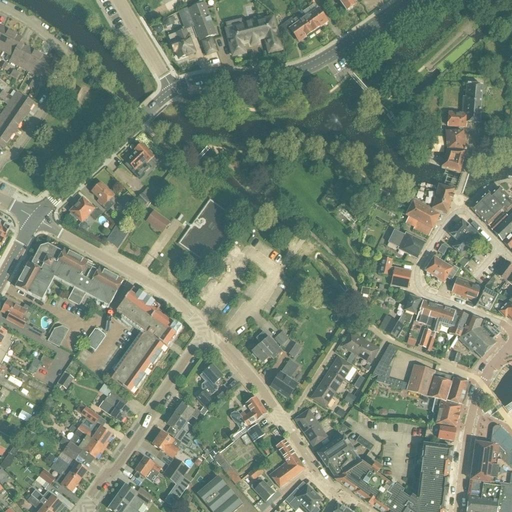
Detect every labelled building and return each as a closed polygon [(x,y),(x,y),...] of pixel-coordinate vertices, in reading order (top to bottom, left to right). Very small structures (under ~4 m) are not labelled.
[(336,0),(345,13),(354,7),(352,4),(358,0),(336,0)] [(199,41),(215,35),(204,4),(188,10),(199,41)] [(186,29),(193,27),(187,10),(180,12),(186,29)] [(303,20),(313,35),(319,31),(320,28),(326,24),(317,11),(307,18),(304,14),(301,17),(303,20)] [(174,17),(164,21),(167,28),(175,25),(174,22),(176,21),(174,17)] [(313,35),(303,20),(301,17),(293,22),(292,21),(291,19),(278,28),(282,35),(289,31),(291,32),(298,43),(305,38),(308,39),(313,35)] [(227,30),(226,30),(232,57),(244,54),(242,44),(249,42),(250,46),(257,44),(257,40),(264,38),(268,54),(280,51),(272,19),(242,26),(241,21),(226,24),(227,30)] [(0,50),(3,53),(13,35),(4,29),(0,36),(0,50)] [(187,37),(185,31),(177,34),(179,41),(171,44),(174,52),(176,51),(176,53),(176,54),(177,57),(178,58),(179,59),(194,53),(188,37),(187,37)] [(13,57),(20,45),(23,40),(13,35),(3,53),(13,57)] [(206,55),(215,52),(210,40),(202,43),(206,55)] [(20,68),(29,50),(20,45),(13,57),(10,63),(20,68)] [(29,73),(39,55),(29,50),(20,68),(29,73)] [(39,78),(48,60),(39,55),(29,73),(39,78)] [(49,83),(58,65),(48,60),(39,78),(49,83)] [(479,124),(482,86),(467,85),(467,92),(464,92),(463,114),(466,114),(465,123),(466,123),(479,124)] [(80,102),(84,93),(77,90),(73,98),(80,102)] [(10,102),(28,114),(34,105),(17,93),(10,102)] [(22,123),(28,114),(10,102),(4,111),(22,123)] [(0,120),(15,132),(22,123),(4,111),(0,117),(0,120)] [(466,114),(463,114),(449,113),(448,127),(466,128),(466,123),(465,123),(466,114)] [(424,130),(427,121),(415,118),(413,127),(424,130)] [(0,134),(9,140),(15,132),(0,120),(0,134)] [(441,132),(441,124),(429,123),(429,132),(441,132)] [(502,132),(503,124),(485,123),(484,131),(502,132)] [(447,152),(466,152),(466,150),(464,150),(463,133),(445,133),(446,142),(447,152)] [(0,147),(3,150),(9,140),(0,134),(0,147)] [(127,163),(125,166),(139,180),(149,166),(154,171),(162,163),(159,160),(155,156),(154,158),(152,156),(153,155),(150,152),(149,152),(141,145),(134,151),(136,152),(128,159),(126,162),(127,163)] [(463,163),(466,152),(447,152),(441,168),(460,174),(463,163)] [(114,197),(101,184),(99,186),(97,184),(93,189),(94,190),(92,193),(100,201),(98,202),(104,208),(104,207),(108,211),(114,205),(110,201),(114,197)] [(450,204),(454,191),(439,186),(431,209),(447,214),(450,204)] [(142,194),(136,199),(144,207),(150,201),(155,196),(152,194),(148,190),(147,189),(142,194)] [(511,208),(511,202),(499,189),(491,197),(488,194),(471,210),(487,227),(503,211),(507,214),(511,208)] [(324,201),(329,205),(333,201),(327,197),(324,201)] [(129,210),(132,207),(123,198),(117,203),(124,210),(126,208),(129,210)] [(93,209),(82,199),(70,212),(71,213),(69,216),(76,222),(79,220),(82,223),(89,215),(94,219),(97,221),(103,214),(95,207),(93,209)] [(207,266),(239,221),(209,200),(178,245),(207,266)] [(428,237),(431,230),(439,216),(413,203),(406,216),(409,218),(405,225),(428,237)] [(353,225),(357,221),(344,209),(346,207),(342,204),(336,210),(338,212),(353,225)] [(162,234),(169,224),(153,213),(146,223),(162,234)] [(492,233),(507,218),(504,215),(489,230),(492,233)] [(501,242),(511,231),(511,215),(493,234),(501,242)] [(0,223),(0,245),(1,246),(10,229),(5,226),(6,224),(1,221),(0,223)] [(460,256),(478,236),(461,221),(449,235),(457,242),(452,248),(460,256)] [(117,249),(128,234),(117,226),(106,241),(117,249)] [(404,236),(394,232),(389,244),(398,248),(397,250),(417,260),(425,244),(405,234),(404,236)] [(510,252),(511,250),(511,233),(502,243),(510,252)] [(122,282),(88,264),(63,251),(62,253),(47,245),(39,248),(30,266),(27,265),(15,288),(38,301),(50,277),(73,290),(67,301),(78,307),(84,296),(108,308),(122,282)] [(443,256),(447,249),(442,245),(437,252),(443,256)] [(434,278),(443,265),(439,262),(440,260),(435,257),(425,273),(426,274),(426,276),(429,278),(431,277),(434,278)] [(463,258),(458,264),(461,267),(464,269),(469,263),(466,261),(463,258)] [(391,269),(391,268),(392,261),(382,259),(378,274),(393,277),(390,287),(407,290),(411,272),(394,269),(391,269)] [(363,278),(366,263),(359,261),(358,266),(357,266),(355,276),(363,278)] [(511,274),(511,266),(506,262),(495,276),(505,283),(506,282),(511,274)] [(443,265),(434,278),(437,280),(437,282),(440,284),(442,283),(443,284),(446,279),(451,282),(458,270),(453,267),(448,264),(447,267),(443,265)] [(490,291),(495,280),(492,278),(484,288),(490,291)] [(474,301),(479,289),(456,281),(452,293),(474,301)] [(173,325),(156,312),(159,308),(133,289),(115,313),(144,333),(110,380),(134,397),(138,392),(136,390),(146,377),(148,378),(155,368),(153,367),(162,353),(164,355),(168,350),(166,348),(175,336),(176,336),(181,329),(174,324),(173,325)] [(498,297),(495,296),(492,295),(484,291),(475,307),(489,313),(496,300),(498,297)] [(415,298),(409,296),(409,298),(407,297),(402,312),(406,313),(403,323),(410,325),(413,315),(416,316),(421,302),(415,300),(415,298)] [(434,324),(439,308),(422,302),(415,323),(427,327),(426,330),(424,330),(422,338),(419,347),(426,349),(428,340),(429,338),(434,324)] [(18,308),(7,303),(2,313),(8,316),(6,321),(23,330),(23,329),(40,339),(44,332),(33,327),(32,328),(26,325),(28,320),(26,319),(27,318),(19,314),(21,310),(26,313),(29,308),(20,303),(18,308)] [(511,322),(511,304),(509,303),(498,313),(504,319),(506,317),(511,323),(511,322)] [(434,324),(431,333),(436,335),(438,335),(441,326),(449,329),(448,330),(450,332),(449,335),(460,339),(468,318),(456,313),(456,314),(454,313),(439,308),(434,324)] [(482,323),(473,320),(468,318),(460,339),(458,341),(469,351),(471,349),(481,359),(495,344),(492,341),(480,330),(482,323)] [(397,340),(398,338),(404,327),(394,321),(387,334),(397,340)] [(480,330),(492,341),(499,335),(498,329),(482,323),(480,330)] [(0,329),(0,346),(8,351),(13,343),(10,341),(13,336),(0,329)] [(53,331),(47,343),(58,349),(68,331),(64,329),(63,331),(60,329),(57,330),(56,332),(53,331)] [(95,352),(106,337),(95,329),(84,344),(95,352)] [(281,347),(289,339),(282,331),(274,339),(281,347)] [(273,360),(281,354),(263,333),(256,339),(261,346),(253,353),(262,364),(271,357),(273,360)] [(356,356),(365,342),(350,334),(342,348),(356,356)] [(435,340),(429,338),(428,340),(426,349),(425,350),(425,351),(426,352),(429,353),(430,353),(435,340)] [(294,360),(301,349),(290,341),(283,352),(290,356),(294,360)] [(371,364),(379,350),(365,342),(356,356),(371,364)] [(0,346),(0,362),(2,363),(8,351),(0,346)] [(388,347),(373,374),(378,376),(376,383),(407,391),(407,392),(427,398),(434,400),(445,403),(446,401),(461,406),(468,384),(466,383),(466,382),(455,379),(455,380),(454,380),(450,378),(450,377),(438,374),(438,375),(434,374),(434,373),(414,367),(409,384),(388,378),(394,358),(398,351),(388,347)] [(457,364),(460,355),(453,353),(450,362),(457,364)] [(31,366),(36,368),(40,362),(34,359),(31,366)] [(329,372),(343,381),(352,368),(338,359),(329,372)] [(292,376),(298,368),(289,362),(281,375),(280,374),(271,388),(288,399),(297,385),(296,385),(299,380),(292,376)] [(43,365),(40,369),(47,374),(50,370),(43,365)] [(206,410),(215,402),(211,397),(218,391),(218,387),(215,384),(221,379),(211,368),(203,375),(203,376),(201,378),(205,382),(201,385),(201,389),(204,392),(196,399),(206,410)] [(12,369),(9,374),(16,379),(19,373),(12,369)] [(334,395),(343,381),(329,372),(320,386),(334,395)] [(64,393),(74,379),(65,373),(58,385),(60,386),(58,389),(64,393)] [(11,382),(9,387),(22,392),(24,387),(11,382)] [(103,403),(99,409),(110,417),(120,424),(129,411),(124,408),(128,402),(112,391),(106,387),(104,385),(100,392),(107,397),(103,403)] [(325,408),(334,395),(320,386),(311,399),(325,408)] [(250,426),(266,415),(255,398),(245,405),(251,413),(246,416),(244,412),(239,415),(237,412),(236,413),(234,412),(230,415),(230,418),(234,424),(236,424),(239,429),(239,431),(237,432),(237,433),(233,436),(232,435),(230,437),(229,438),(232,442),(234,442),(242,435),(246,433),(251,429),(250,426)] [(445,404),(445,403),(434,400),(431,413),(434,416),(433,422),(433,423),(435,424),(435,426),(456,429),(458,421),(459,416),(461,408),(445,404)] [(174,415),(185,424),(190,417),(195,420),(200,414),(204,417),(208,411),(203,408),(199,414),(195,410),(193,413),(182,405),(174,415)] [(111,436),(102,430),(106,422),(86,408),(80,415),(100,429),(95,435),(80,425),(77,430),(103,448),(111,436)] [(343,420),(346,415),(337,410),(334,414),(343,420)] [(304,434),(318,425),(309,411),(295,420),(304,434)] [(170,421),(166,426),(176,433),(173,438),(181,443),(189,448),(193,442),(184,437),(187,433),(181,429),(185,424),(174,415),(172,414),(169,420),(170,421)] [(250,438),(261,430),(257,425),(251,429),(246,433),(250,438)] [(313,447),(327,438),(318,425),(304,434),(313,447)] [(455,430),(440,428),(432,427),(426,427),(424,438),(453,443),(455,430)] [(74,436),(70,442),(82,451),(83,452),(95,460),(103,448),(77,430),(74,435),(74,436)] [(261,430),(250,438),(253,443),(264,436),(261,430)] [(156,440),(152,446),(164,454),(165,453),(171,458),(175,453),(176,453),(179,448),(178,446),(180,443),(173,438),(170,441),(161,434),(160,435),(158,434),(155,439),(156,440)] [(245,446),(251,443),(246,435),(241,439),(245,446)] [(370,453),(374,446),(359,436),(355,442),(370,453)] [(344,437),(317,455),(327,469),(327,468),(336,481),(335,482),(352,493),(354,495),(365,502),(364,503),(370,507),(371,508),(372,507),(377,511),(379,511),(409,511),(410,511),(411,511),(444,511),(445,510),(445,509),(447,497),(448,488),(448,487),(448,486),(450,474),(450,469),(451,465),(451,464),(452,453),(453,448),(423,444),(421,461),(422,461),(421,462),(421,465),(420,475),(419,480),(417,495),(417,496),(417,497),(416,500),(411,496),(409,500),(402,495),(404,492),(396,487),(394,485),(393,487),(388,484),(377,476),(380,471),(381,470),(382,468),(375,463),(374,465),(373,466),(371,469),(369,468),(361,463),(353,451),(354,451),(344,437)] [(246,452),(237,440),(223,451),(232,463),(246,452)] [(65,448),(78,457),(82,451),(70,442),(65,448)] [(286,464),(295,457),(284,442),(274,448),(285,463),(286,464)] [(483,498),(499,500),(501,486),(511,487),(511,470),(505,464),(505,463),(505,462),(505,461),(505,460),(505,459),(505,458),(505,456),(504,455),(503,454),(503,453),(502,452),(501,452),(499,451),(498,451),(497,450),(497,447),(475,444),(473,462),(470,481),(469,487),(484,489),(483,498)] [(75,463),(78,457),(65,448),(62,454),(75,463)] [(213,459),(220,454),(219,454),(220,453),(216,448),(209,454),(213,458),(213,459)] [(205,460),(209,454),(207,450),(204,452),(206,454),(203,456),(202,457),(201,457),(196,466),(200,468),(205,460)] [(220,454),(213,459),(235,486),(241,480),(220,454)] [(47,460),(54,465),(57,460),(50,455),(47,460)] [(292,480),(304,470),(295,457),(286,464),(285,463),(281,466),(292,480)] [(154,467),(151,464),(144,459),(135,472),(145,479),(151,483),(156,475),(160,470),(154,466),(154,467)] [(175,459),(169,468),(182,477),(188,469),(175,459)] [(69,475),(79,482),(87,471),(76,464),(73,469),(65,464),(65,465),(58,461),(55,465),(69,475)] [(79,482),(69,475),(55,465),(52,469),(58,474),(58,475),(60,476),(55,482),(61,486),(71,494),(79,482)] [(253,481),(264,473),(258,466),(248,475),(253,481)] [(279,489),(292,480),(281,466),(269,476),(279,489)] [(169,468),(163,476),(176,486),(182,477),(169,468)] [(44,470),(39,478),(45,482),(50,486),(55,479),(44,470)] [(176,486),(171,494),(178,499),(190,483),(182,477),(176,486)] [(211,511),(235,511),(243,506),(218,477),(196,495),(211,511)] [(259,480),(251,488),(254,491),(254,492),(265,503),(274,494),(262,483),(259,480)] [(136,511),(137,511),(143,505),(147,507),(153,498),(140,489),(138,492),(138,493),(137,494),(125,486),(117,498),(136,511)] [(320,501),(306,487),(300,493),(295,489),(284,502),(294,511),(297,508),(301,511),(317,511),(318,511),(314,507),(320,501)] [(35,492),(32,497),(49,511),(55,511),(57,510),(58,511),(59,511),(64,507),(61,505),(62,505),(52,497),(51,495),(48,492),(47,493),(42,498),(36,493),(35,492)] [(187,509),(192,499),(185,495),(180,505),(187,509)] [(31,496),(27,502),(39,511),(49,511),(32,497),(31,496)] [(136,511),(117,498),(108,510),(110,511),(136,511)] [(499,502),(499,500),(483,498),(482,500),(468,499),(466,511),(506,511),(508,502),(499,502)]
